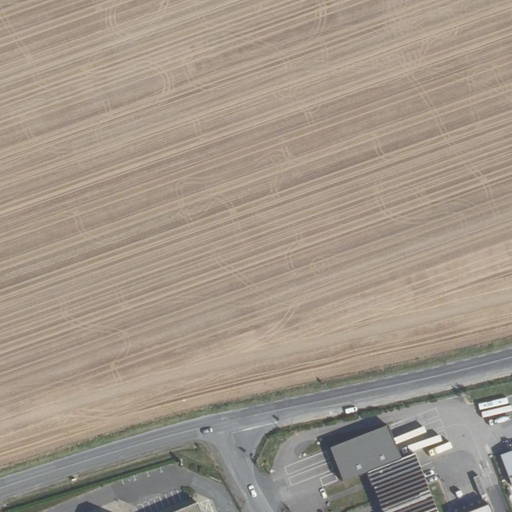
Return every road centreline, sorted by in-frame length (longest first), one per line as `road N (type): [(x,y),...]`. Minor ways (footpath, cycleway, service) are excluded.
road 1 (unknown): [(506,511),(483,445),(466,417),(442,405),(320,427),(302,438),(290,458),(304,511)]
road 2 (tertiary): [(226,421),(511,355)]
road 3 (tertiary): [(0,488),(226,421)]
road 4 (unknown): [(72,511),(171,484),(208,491),(221,511)]
